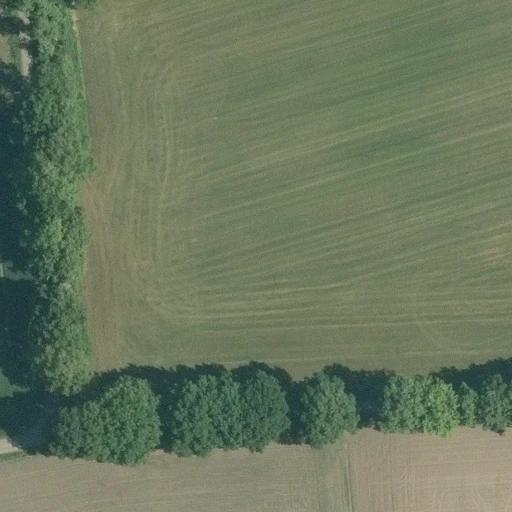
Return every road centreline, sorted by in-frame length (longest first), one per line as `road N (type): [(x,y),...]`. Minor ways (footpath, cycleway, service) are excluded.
road 1 (unclassified): [(58,433),(511,400)]
road 2 (unclassified): [(58,433),(21,0)]
